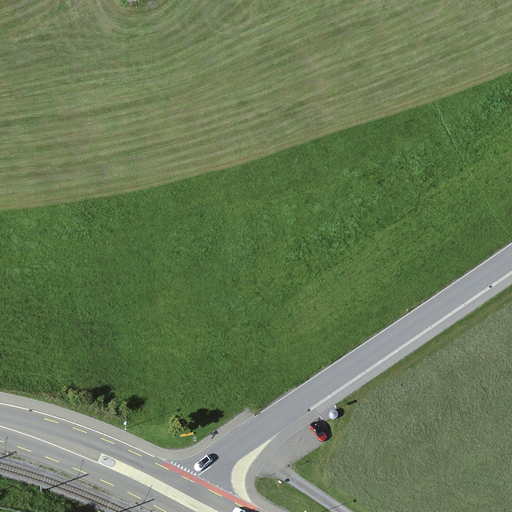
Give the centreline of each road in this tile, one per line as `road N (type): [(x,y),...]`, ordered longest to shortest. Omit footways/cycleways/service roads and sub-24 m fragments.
road 1 (unclassified): [(511,257),(235,444),(186,501)]
road 2 (secondary): [(186,501),(0,426)]
road 3 (track): [(235,444),(342,511)]
